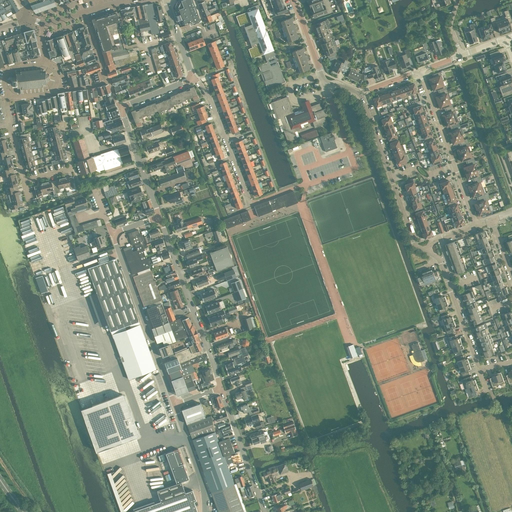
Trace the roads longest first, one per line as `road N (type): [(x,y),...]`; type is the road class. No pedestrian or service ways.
road 1 (residential): [(308,184),(248,205),(206,93),(190,77)]
road 2 (unclassified): [(174,404),(111,232)]
road 3 (residential): [(220,388),(159,216)]
road 4 (residential): [(426,251),(414,243),(360,93)]
road 5 (residential): [(476,226),(420,72)]
road 6 (residential): [(297,8),(266,20),(290,84),(321,74)]
road 7 (residential): [(265,511),(220,388)]
road 8 (residential): [(479,370),(435,256)]
